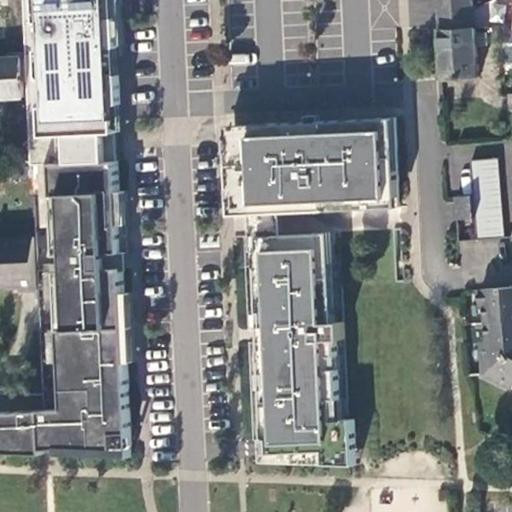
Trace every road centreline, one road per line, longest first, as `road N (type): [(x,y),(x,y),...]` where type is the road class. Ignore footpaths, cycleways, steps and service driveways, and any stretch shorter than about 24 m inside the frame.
road 1 (residential): [(175,108),(193,511)]
road 2 (residential): [(439,281),(427,104),(408,96),(360,100)]
road 3 (residential): [(175,108),(360,100)]
